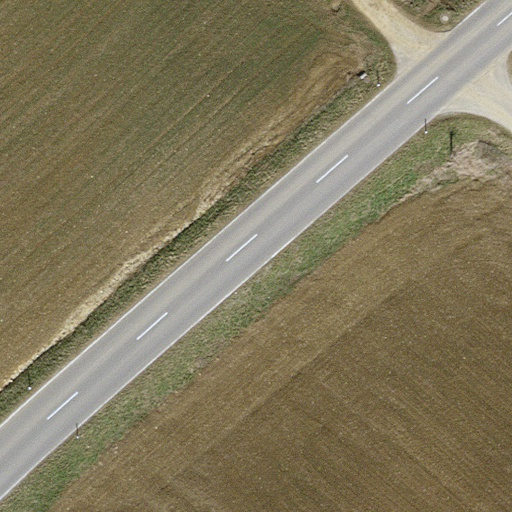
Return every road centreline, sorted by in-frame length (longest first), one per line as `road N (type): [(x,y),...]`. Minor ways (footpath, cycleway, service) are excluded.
road 1 (tertiary): [(0,476),(511,24)]
road 2 (track): [(397,0),(511,103)]
